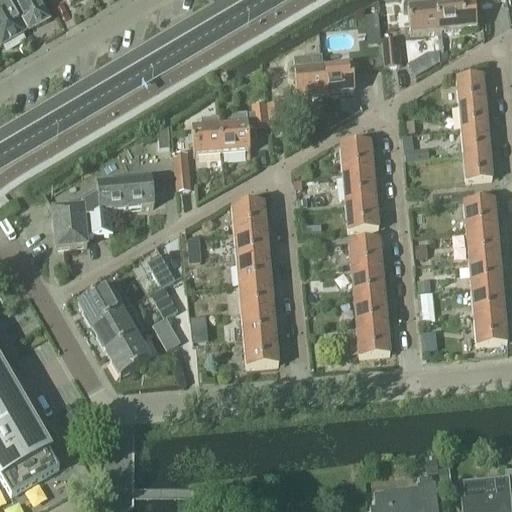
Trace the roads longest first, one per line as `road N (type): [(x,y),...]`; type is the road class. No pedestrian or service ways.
road 1 (residential): [(42,306),(105,412),(302,397)]
road 2 (secondary): [(0,142),(241,0)]
road 3 (residential): [(411,386),(387,108)]
road 4 (residential): [(280,168),(42,306)]
road 5 (residential): [(302,397),(280,168)]
road 6 (residential): [(149,0),(0,89)]
road 7 (residential): [(503,41),(387,108)]
road 8 (residential): [(387,108),(280,168)]
